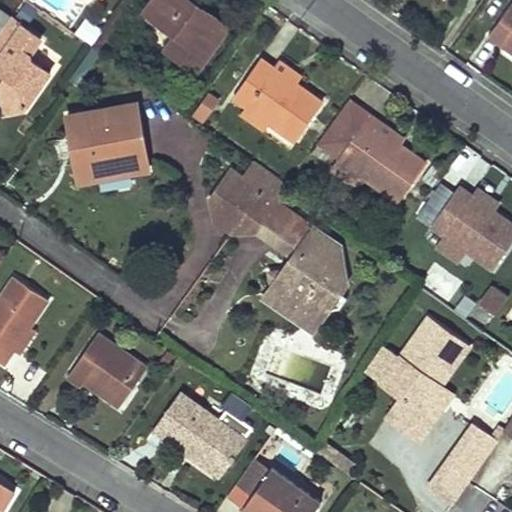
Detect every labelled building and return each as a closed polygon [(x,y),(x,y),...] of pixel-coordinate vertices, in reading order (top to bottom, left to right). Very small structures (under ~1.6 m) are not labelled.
[(189,0),(154,0),(144,14),(147,16),(177,37),(167,51),(197,73),(228,28),(189,0)] [(0,31),(10,18),(11,17),(0,9),(0,31)] [(511,13),(494,39),(511,51),(511,13)] [(10,18),(0,31),(0,70),(6,75),(1,83),(5,109),(5,114),(24,111),(51,74),(36,64),(34,52),(42,41),(12,19),(10,18)] [(94,44),(102,27),(82,18),(74,35),(94,44)] [(274,69),(261,59),(234,97),(248,106),(271,123),(296,141),(322,103),(297,85),(274,69)] [(280,61),(274,69),(297,85),(302,77),(280,61)] [(209,92),(192,115),(203,122),(219,100),(209,92)] [(73,148),(78,171),(80,182),(91,180),(100,178),(130,173),(137,172),(149,170),(147,158),(137,103),(92,111),(84,112),(68,115),(71,129),(72,139),(73,148)] [(271,123),(248,106),(242,114),(265,130),(271,123)] [(343,107),(317,144),(340,159),(332,170),(355,186),(363,176),(399,201),(425,164),(400,146),(365,121),(343,107)] [(370,115),(365,121),(400,146),(404,139),(370,115)] [(255,157),(242,175),(275,198),(287,180),(255,157)] [(229,166),(221,179),(242,175),(229,166)] [(231,229),(239,217),(255,228),(291,254),(312,224),(275,198),(242,175),(221,179),(209,195),(214,217),(231,229)] [(459,187),(433,225),(445,234),(468,251),(493,268),(511,241),(511,224),(495,213),(471,196),(459,187)] [(477,189),(471,196),(495,213),(500,206),(477,189)] [(239,217),(231,229),(255,228),(239,217)] [(312,224),(291,254),(282,267),(286,270),(302,248),(347,279),(341,243),(312,224)] [(468,251),(445,234),(440,241),(463,258),(468,251)] [(286,270),(282,267),(270,270),(272,286),(281,290),(282,294),(275,301),(292,313),(310,310),(317,300),(328,307),(332,301),(338,305),(345,294),(339,290),(347,279),(302,248),(286,270)] [(428,287),(449,293),(453,279),(432,273),(428,287)] [(49,300),(15,276),(5,291),(0,297),(0,362),(4,365),(15,351),(11,349),(24,330),(28,332),(31,326),(49,300)] [(281,290),(272,286),(275,301),(282,294),(281,290)] [(506,297),(493,288),(481,306),(493,315),(506,297)] [(310,310),(292,313),(312,327),(328,307),(317,300),(310,310)] [(429,317),(383,383),(403,398),(424,412),(442,386),(470,346),(429,317)] [(24,330),(11,349),(15,351),(20,354),(36,330),(31,326),(28,332),(24,330)] [(147,368),(97,335),(68,377),(81,386),(85,382),(89,376),(108,389),(104,395),(121,406),(147,368)] [(89,376),(85,382),(104,395),(108,389),(89,376)] [(424,412),(403,398),(389,418),(422,441),(455,394),(442,386),(424,412)] [(181,390),(159,421),(196,447),(192,452),(213,467),(239,430),(181,390)] [(223,402),(242,416),(251,403),(232,390),(223,402)] [(196,447),(159,421),(155,426),(192,452),(196,447)] [(458,448),(483,465),(499,443),(474,426),(458,448)] [(246,435),(239,430),(213,467),(220,472),(246,435)] [(466,490),(483,465),(458,448),(442,473),(466,490)] [(313,511),(321,502),(273,467),(244,507),(250,511),(313,511)] [(430,489),(455,506),(466,490),(442,473),(430,489)] [(0,511),(3,511),(15,493),(0,483),(0,511)]
